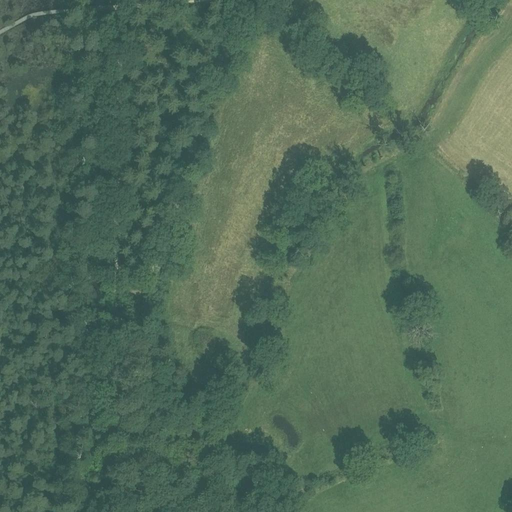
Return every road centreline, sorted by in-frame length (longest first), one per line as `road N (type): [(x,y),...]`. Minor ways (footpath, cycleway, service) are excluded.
road 1 (track): [(238,0),(120,379)]
road 2 (track): [(122,0),(120,379)]
road 3 (track): [(120,379),(109,511)]
